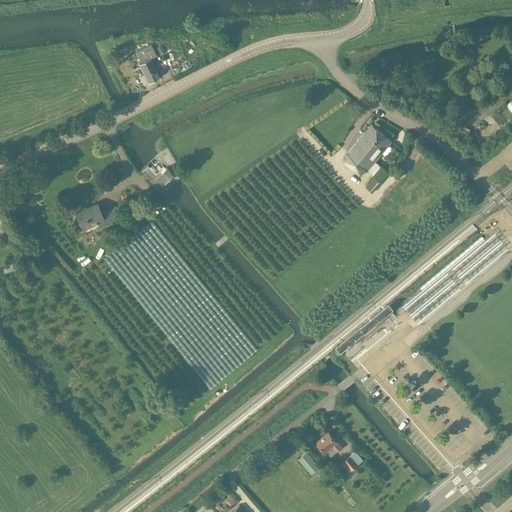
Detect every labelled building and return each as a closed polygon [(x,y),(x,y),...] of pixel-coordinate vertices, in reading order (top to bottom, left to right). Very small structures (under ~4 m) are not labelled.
[(138,46),(134,48),(141,62),(139,63),(148,82),(160,76),(151,58),(156,55),(150,43),(140,48),(138,46)] [(511,110),(508,106),(502,111),(507,117),(511,113),(511,110)] [(502,111),(494,117),(499,124),(507,117),(502,111)] [(465,139),(470,129),(458,123),(452,133),(465,139)] [(343,161),(360,175),(365,168),(373,174),(380,166),(375,161),(391,141),(371,124),(347,153),(348,154),(343,161)] [(174,175),(167,167),(155,178),(162,186),(174,175)] [(382,167),(365,187),(372,193),(389,173),(382,167)] [(83,229),(98,222),(101,228),(123,219),(117,206),(102,213),(98,203),(87,208),(86,206),(78,210),(79,212),(76,213),(83,229)] [(132,210),(129,203),(124,206),(127,213),(132,210)] [(23,250),(29,261),(38,256),(32,246),(23,250)] [(27,273),(19,259),(1,269),(10,283),(27,273)] [(317,442),(331,456),(343,446),(328,431),(317,442)] [(338,466),(346,475),(364,459),(356,450),(338,466)] [(298,459),(311,474),(320,466),(307,452),(298,459)]
